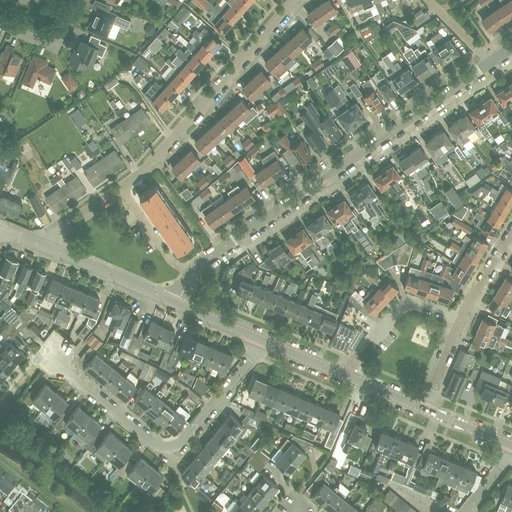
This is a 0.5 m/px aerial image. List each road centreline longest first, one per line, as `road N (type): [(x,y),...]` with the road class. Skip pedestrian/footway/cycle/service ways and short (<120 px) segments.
road 1 (unclassified): [(178,306),(195,265),(491,63)]
road 2 (residential): [(22,337),(169,451),(262,341)]
road 3 (residential): [(120,188),(295,0)]
road 4 (tertiary): [(423,408),(262,341)]
road 5 (tertiary): [(178,306),(46,247)]
